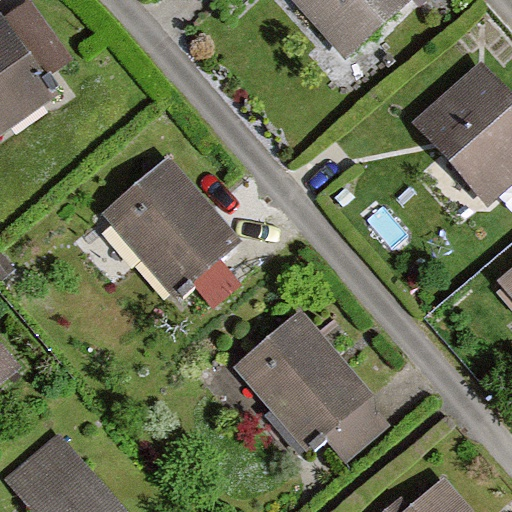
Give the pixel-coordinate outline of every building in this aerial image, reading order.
[(426,0),(287,0),(349,69),(426,0)] [(0,123),(47,89),(0,26),(0,123)] [(511,190),(511,99),(483,65),(412,126),(487,212),(511,190)] [(157,155),(90,212),(163,297),(230,240),(157,155)] [(511,273),(498,285),(511,301),(511,273)] [(293,308),(225,365),(311,467),(379,410),(293,308)] [(0,359),(0,377),(9,370),(0,359)] [(120,511),(58,436),(4,481),(29,511),(120,511)] [(467,511),(438,477),(396,511),(467,511)]
